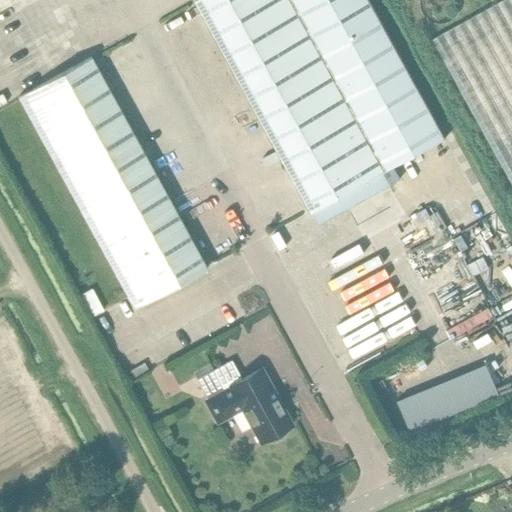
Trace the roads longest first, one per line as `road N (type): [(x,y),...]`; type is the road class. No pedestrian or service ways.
road 1 (unclassified): [(153,511),(0,231)]
road 2 (unclassified): [(377,511),(511,455)]
